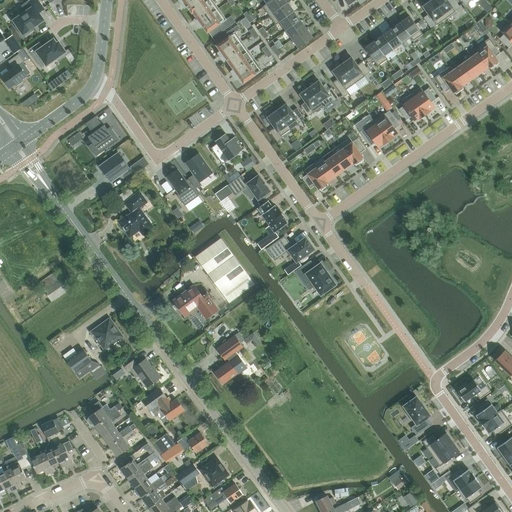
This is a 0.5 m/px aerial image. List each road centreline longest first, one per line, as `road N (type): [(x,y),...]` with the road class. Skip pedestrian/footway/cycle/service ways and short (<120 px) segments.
road 1 (tertiary): [(283,511),(15,144)]
road 2 (residential): [(511,86),(320,222)]
road 3 (residential): [(96,85),(158,158),(235,105)]
road 4 (residential): [(320,222),(235,105)]
road 5 (residential): [(435,380),(511,496)]
road 6 (residential): [(235,105),(342,28)]
road 7 (residential): [(235,105),(160,0)]
